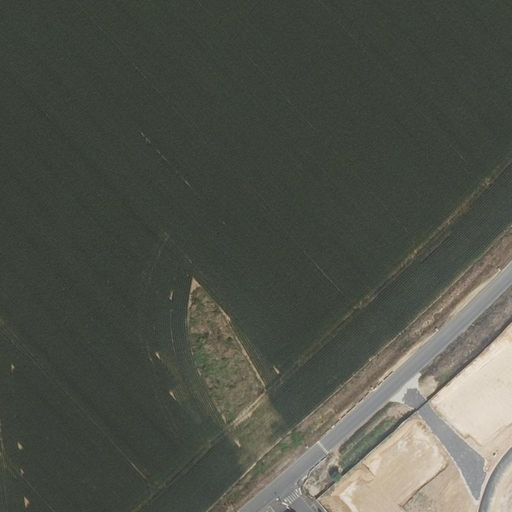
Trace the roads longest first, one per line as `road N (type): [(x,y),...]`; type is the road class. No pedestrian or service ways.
road 1 (unclassified): [(397,379),(277,487)]
road 2 (unclassified): [(511,272),(397,379)]
road 3 (residential): [(397,379),(489,486)]
